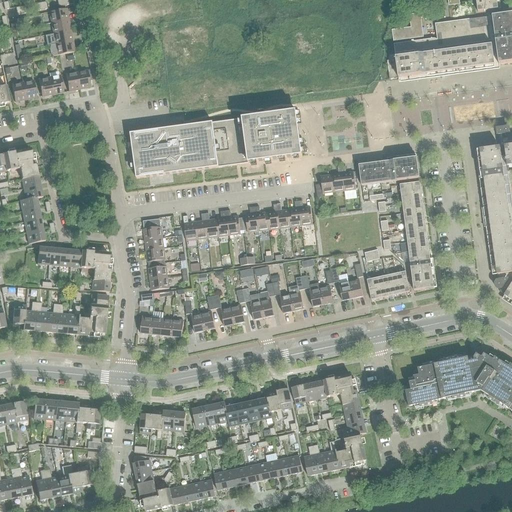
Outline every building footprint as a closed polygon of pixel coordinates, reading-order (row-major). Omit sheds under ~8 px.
[(475,0),(477,13),(498,10),(500,9),(499,0),(475,0)] [(51,24),(68,20),(66,9),(48,13),(51,24)] [(408,15),(410,28),(391,30),(392,37),(394,36),(395,41),(410,39),(409,34),(417,33),(417,31),(422,30),(420,15),(415,16),(415,14),(408,15)] [(442,45),(445,65),(446,73),(457,71),(456,69),(464,68),(465,70),(466,70),(466,68),(474,67),(474,69),(485,67),(483,56),(492,54),(493,66),(511,63),(511,14),(492,17),(469,20),(434,24),(436,35),(441,34),(442,45)] [(53,34),(70,31),(68,20),(51,24),(53,34)] [(55,45),(72,42),(70,31),(53,34),(55,45)] [(394,61),(387,62),(389,80),(389,81),(398,79),(399,79),(437,74),(436,66),(445,65),(442,45),(438,46),(438,43),(437,39),(433,39),(431,39),(423,40),(393,45),(395,56),(394,56),(394,55),(388,55),(388,60),(394,60),(394,61)] [(52,57),(74,53),(72,42),(55,45),(50,46),(49,50),(49,53),(52,57)] [(87,71),(76,73),(79,90),(90,88),(87,71)] [(79,90),(76,73),(65,75),(68,92),(79,90)] [(60,76),(49,78),(52,95),(63,93),(60,76)] [(52,95),(49,78),(38,80),(41,98),(52,95)] [(33,81),(22,83),(25,101),(36,98),(33,81)] [(25,101),(22,83),(11,85),(14,103),(25,101)] [(0,105),(9,104),(5,87),(0,88),(0,105)] [(136,179),(302,157),(296,112),(130,134),(136,179)] [(508,123),(494,125),(495,132),(509,130),(508,123)] [(479,151),(482,170),(483,178),(487,206),(491,234),(496,275),(497,275),(498,281),(499,286),(499,290),(499,292),(504,296),(504,297),(511,302),(511,204),(507,205),(507,203),(503,175),(502,166),(500,149),(500,148),(479,151)] [(30,150),(2,155),(5,172),(19,169),(21,180),(38,177),(34,160),(32,161),(30,150)] [(361,187),(419,179),(417,159),(416,159),(398,161),(383,163),(363,166),(359,166),(361,187)] [(344,192),(341,167),(337,168),(338,175),(331,176),(333,193),(344,192)] [(341,167),(344,192),(355,190),(353,173),(345,174),(345,167),(341,167)] [(333,193),(331,176),(320,177),(321,185),(315,186),(317,199),(323,198),(322,195),(333,193)] [(21,180),(23,191),(40,188),(38,177),(21,180)] [(400,186),(401,195),(421,193),(420,183),(400,186)] [(23,191),(25,200),(25,201),(36,199),(42,198),(40,188),(23,191)] [(401,195),(402,205),(422,202),(421,193),(401,195)] [(19,201),(22,213),(38,210),(36,199),(25,201),(25,200),(19,201)] [(295,210),(288,211),(290,228),(301,227),(298,202),(294,203),(295,210)] [(298,202),(301,227),(312,225),(310,208),(303,209),(302,202),(298,202)] [(422,202),(402,205),(403,215),(424,212),(422,202)] [(274,213),(267,214),(269,231),(279,229),(277,205),(273,206),(274,213)] [(277,205),(279,229),(290,228),(288,211),(281,212),(280,205),(277,205)] [(255,208),(258,232),(269,231),(267,214),(260,215),(259,207),(255,208)] [(249,209),(250,216),(245,217),(247,234),(254,233),(255,237),(259,237),(258,232),(255,208),(249,209)] [(24,224),(40,220),(38,210),(22,213),(24,224)] [(226,212),(229,236),(240,235),(238,218),(230,218),(230,211),(226,212)] [(229,236),(226,212),(222,212),(223,219),(216,220),(218,238),(229,236)] [(403,215),(405,224),(425,221),(424,212),(403,215)] [(218,238),(216,220),(209,221),(208,214),(204,215),(207,239),(218,238)] [(207,239),(204,215),(201,215),(202,222),(195,223),(197,240),(207,239)] [(197,240),(195,223),(188,224),(187,217),(183,218),(186,242),(197,240)] [(24,224),(26,234),(42,231),(40,220),(24,224)] [(142,222),(145,241),(162,239),(161,228),(160,228),(159,220),(142,222)] [(405,224),(406,234),(426,231),(425,221),(405,224)] [(28,245),(43,242),(45,242),(42,231),(26,234),(28,245)] [(406,234),(407,243),(427,241),(426,231),(406,234)] [(145,241),(146,252),(163,249),(162,239),(145,241)] [(407,243),(408,253),(429,250),(427,241),(407,243)] [(51,266),(52,249),(38,248),(36,265),(51,266)] [(65,267),(66,251),(52,249),(51,266),(65,267)] [(165,264),(163,249),(146,252),(147,263),(148,263),(148,266),(165,264)] [(408,253),(410,262),(430,260),(429,250),(408,253)] [(79,269),(80,252),(66,251),(65,267),(79,269)] [(366,263),(379,260),(377,251),(364,254),(366,263)] [(93,270),(95,253),(80,252),(79,269),(93,270)] [(109,255),(95,253),(93,270),(92,281),(109,283),(110,266),(108,266),(109,255)] [(271,253),(264,254),(265,264),(272,263),(271,253)] [(239,260),(240,267),(255,265),(254,258),(239,260)] [(410,262),(411,270),(413,292),(434,289),(436,288),(433,259),(430,260),(410,262)] [(148,269),(150,281),(167,278),(165,264),(148,266),(148,269)] [(190,265),(191,273),(200,272),(199,264),(190,265)] [(357,279),(363,277),(360,265),(354,266),(357,279)] [(327,285),(339,282),(337,270),(325,273),(327,285)] [(222,273),(214,274),(215,278),(219,281),(224,280),(222,273)] [(400,295),(409,293),(405,273),(395,275),(400,295)] [(206,275),(198,276),(199,283),(207,282),(206,275)] [(400,295),(395,275),(386,277),(390,297),(400,295)] [(309,291),(312,308),(323,306),(319,289),(318,284),(309,286),(307,276),(295,279),(298,291),(309,289),(310,291),(309,291)] [(390,297),(386,277),(376,279),(381,299),(390,297)] [(168,289),(167,278),(150,281),(151,292),(168,289)] [(381,299),(376,279),(367,281),(371,301),(381,299)] [(359,280),(348,283),(352,300),(362,297),(359,280)] [(91,292),(108,294),(109,283),(92,281),(91,292)] [(277,283),(266,286),(267,293),(268,298),(280,295),(277,283)] [(352,300),(348,283),(338,285),(342,302),(352,300)] [(329,287),(319,289),(323,306),(333,304),(329,287)] [(242,291),(236,292),(239,304),(251,302),(249,297),(248,289),(242,291)] [(267,293),(258,294),(260,302),(263,319),(274,317),(270,300),(269,300),(268,298),(267,293)] [(300,293),(289,295),(293,312),(303,310),(300,293)] [(251,304),(249,304),(253,321),(263,319),(260,302),(258,294),(249,297),(251,302),(251,304)] [(293,312),(289,295),(279,298),(283,315),(293,312)] [(90,307),(106,308),(107,297),(91,296),(90,307)] [(209,311),(221,308),(218,296),(206,298),(209,311)] [(33,332),(36,303),(31,303),(30,312),(25,312),(24,311),(23,326),(22,331),(33,332)] [(41,304),(36,303),(33,332),(44,333),(46,313),(40,313),(41,304)] [(12,325),(23,326),(24,311),(25,312),(25,306),(14,305),(12,325)] [(55,334),(58,305),(53,305),(52,314),(46,313),(44,333),(55,334)] [(62,306),(58,305),(55,334),(66,335),(68,315),(62,315),(62,306)] [(241,306),(230,308),(234,325),(244,323),(241,306)] [(77,336),(79,319),(79,316),(78,316),(79,307),(74,307),(73,316),(68,315),(66,335),(77,336)] [(79,319),(77,336),(93,337),(93,335),(104,336),(106,308),(90,307),(88,320),(79,319)] [(234,325),(230,308),(220,311),(224,328),(234,325)] [(151,336),(161,337),(162,319),(163,314),(153,313),(153,318),(152,318),(151,336)] [(211,313),(201,315),(204,332),(215,330),(211,313)] [(204,332),(201,315),(190,317),(194,334),(204,332)] [(140,335),(151,336),(152,318),(142,317),(140,335)] [(171,338),(173,320),(162,319),(161,337),(171,338)] [(183,322),(173,320),(171,338),(181,339),(183,322)] [(480,392),(484,395),(483,397),(502,409),(504,407),(511,412),(511,413),(511,415),(511,366),(505,363),(504,365),(490,356),(488,358),(483,355),(481,358),(476,355),(473,359),(468,360),(467,358),(462,360),(461,357),(439,362),(439,364),(435,365),(434,363),(422,365),(423,368),(417,369),(419,376),(413,377),(413,380),(408,381),(410,391),(407,391),(400,393),(402,402),(407,401),(408,407),(414,406),(414,409),(437,404),(436,401),(447,399),(447,402),(470,397),(469,394),(480,392)] [(351,376),(337,379),(340,396),(343,407),(359,403),(355,386),(353,387),(351,376)] [(325,399),(340,396),(337,379),(322,382),(325,399)] [(310,402),(325,399),(322,382),(306,386),(310,402)] [(295,405),(310,402),(306,386),(291,389),(295,405)] [(288,390),(277,392),(281,411),(292,409),(288,390)] [(283,420),(281,411),(277,392),(265,394),(267,400),(267,399),(270,413),(271,413),(276,412),(278,421),(283,420)] [(272,418),(271,413),(270,413),(267,399),(267,400),(257,402),(261,421),(272,418)] [(32,420),(43,421),(45,401),(34,400),(32,420)] [(43,421),(54,422),(56,402),(45,401),(43,421)] [(13,404),(16,423),(28,421),(24,402),(13,404)] [(54,422),(65,423),(67,403),(56,402),(54,422)] [(250,423),(261,421),(257,402),(246,404),(250,423)] [(65,423),(76,424),(78,404),(67,403),(65,423)] [(217,425),(227,423),(228,423),(225,409),(224,403),(213,406),(217,425)] [(343,407),(349,437),(360,435),(360,436),(366,434),(359,403),(343,407)] [(2,407),(6,426),(16,423),(13,404),(2,407)] [(81,424),(86,424),(87,425),(88,410),(89,405),(78,404),(76,424),(75,433),(80,433),(81,424)] [(239,425),(250,423),(246,404),(235,406),(239,425)] [(207,427),(217,425),(213,406),(202,408),(207,427)] [(228,428),(239,425),(235,406),(225,409),(228,423),(227,423),(228,428)] [(196,430),(207,427),(202,408),(192,411),(196,430)] [(99,411),(88,410),(87,425),(86,424),(86,430),(97,431),(99,411)] [(162,431),(164,412),(152,411),(152,416),(151,430),(152,430),(157,431),(156,440),(161,441),(162,431)] [(162,431),(173,432),(174,413),(164,412),(162,431)] [(186,414),(174,413),(173,432),(184,433),(186,414)] [(151,436),(152,430),(151,430),(152,416),(141,415),(139,435),(151,436)] [(366,462),(360,436),(360,435),(349,437),(343,438),(346,451),(336,454),(340,470),(356,467),(355,464),(366,462)] [(340,470),(336,454),(336,451),(335,451),(334,442),(329,443),(331,452),(325,454),(329,473),(340,470)] [(329,473),(325,454),(319,455),(317,446),(312,447),(318,475),(329,473)] [(307,477),(318,475),(312,447),(308,448),(309,457),(303,458),(307,477)] [(299,456),(288,459),(291,475),(302,473),(299,456)] [(134,471),(150,467),(149,461),(146,462),(146,458),(133,457),(133,463),(133,465),(134,471)] [(281,478),(291,475),(288,459),(277,461),(281,478)] [(270,480),(281,478),(277,461),(266,464),(270,480)] [(260,482),(270,480),(266,464),(256,466),(260,482)] [(65,467),(71,495),(82,493),(81,488),(78,474),(77,474),(72,475),(70,466),(65,467)] [(81,488),(92,485),(91,481),(90,475),(88,466),(76,469),(77,474),(78,474),(81,488)] [(249,485),(260,482),(256,466),(245,468),(249,485)] [(71,495),(65,467),(61,468),(62,477),(57,478),(60,497),(71,495)] [(153,478),(150,467),(134,471),(136,481),(153,478)] [(19,468),(15,469),(20,497),(31,495),(27,476),(21,477),(19,468)] [(238,487),(249,485),(245,468),(235,470),(238,487)] [(10,500),(20,497),(15,469),(10,470),(11,479),(6,480),(10,500)] [(60,497),(57,478),(51,479),(49,470),(44,471),(50,499),(60,497)] [(228,489),(238,487),(235,470),(224,473),(228,489)] [(50,499),(44,471),(39,472),(41,481),(35,482),(39,501),(50,499)] [(168,472),(163,480),(167,483),(173,475),(168,472)] [(217,492),(228,489),(224,473),(213,475),(217,492)] [(145,511),(148,511),(175,506),(172,490),(156,493),(153,478),(136,481),(141,502),(143,502),(145,511)] [(0,501),(10,500),(6,480),(0,481),(0,501)] [(211,481),(201,483),(205,500),(215,497),(211,481)] [(201,483),(191,485),(195,502),(205,500),(201,483)] [(191,485),(182,487),(185,504),(195,502),(191,485)] [(182,487),(172,490),(175,506),(185,504),(182,487)]
